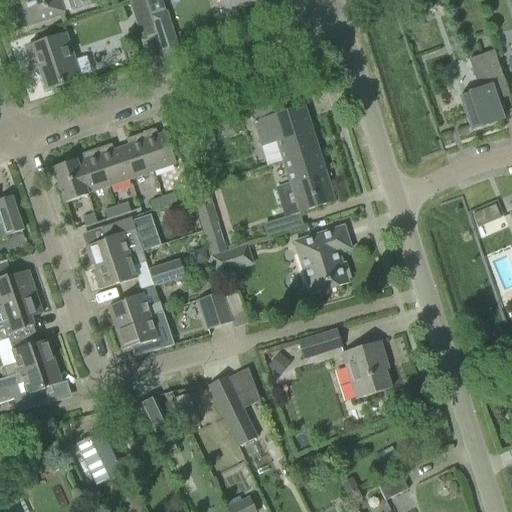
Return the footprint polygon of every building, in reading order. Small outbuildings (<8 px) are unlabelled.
[(19,0),(23,10),(29,27),(48,20),(64,15),(63,13),(70,10),(66,0),(19,0)] [(141,40),(156,35),(150,17),(144,0),(134,0),(128,2),(135,21),(141,40)] [(249,4),(259,0),(219,0),(225,15),(250,6),(249,4)] [(150,17),(156,35),(163,58),(179,53),(165,12),(150,17)] [(26,48),(31,63),(35,61),(45,91),(80,79),(65,34),(45,41),(26,48)] [(458,98),(470,132),(503,120),(496,102),(509,97),(493,51),(468,60),(478,91),(458,98)] [(276,143),(283,163),(318,152),(304,107),(254,122),(262,147),(276,143)] [(237,117),(219,123),(224,138),(242,132),(237,117)] [(155,130),(140,135),(153,174),(176,167),(165,135),(158,137),(155,130)] [(128,147),(121,150),(131,182),(153,174),(140,135),(125,140),(128,147)] [(111,145),(96,150),(109,189),(131,182),(121,150),(114,152),(111,145)] [(84,162),(77,164),(88,196),(109,189),(96,150),(81,155),(84,162)] [(318,152),(283,163),(299,214),(334,203),(318,152)] [(88,196),(77,164),(76,161),(53,169),(64,204),(88,196)] [(198,176),(186,179),(190,190),(201,186),(198,176)] [(191,194),(205,240),(235,232),(230,217),(217,220),(207,190),(191,194)] [(173,194),(161,198),(164,207),(176,203),(173,194)] [(0,220),(0,221),(6,237),(23,231),(11,197),(0,201),(0,220)] [(164,207),(161,198),(149,202),(152,211),(164,207)] [(127,203),(115,207),(118,216),(130,212),(127,203)] [(118,216),(115,207),(103,211),(106,220),(118,216)] [(191,207),(179,211),(184,225),(196,222),(191,207)] [(82,218),(85,227),(97,223),(94,214),(82,218)] [(272,223),(276,236),(304,227),(300,214),(272,223)] [(87,247),(95,269),(142,253),(142,252),(148,250),(139,219),(132,222),(131,219),(100,229),(104,240),(104,242),(87,247)] [(342,266),(338,254),(351,251),(343,228),(294,243),(311,297),(348,285),(346,280),(349,279),(345,265),(342,266)] [(210,257),(216,277),(253,265),(247,245),(210,257)] [(142,253),(95,269),(95,271),(93,272),(100,291),(119,285),(119,286),(137,280),(133,267),(146,263),(142,253)] [(149,272),(154,287),(184,277),(179,262),(149,272)] [(0,305),(31,295),(24,273),(3,280),(3,279),(0,279),(0,305)] [(221,294),(210,297),(220,327),(231,324),(225,305),(224,302),(223,299),(221,294)] [(31,295),(0,305),(0,339),(21,332),(20,331),(30,328),(27,320),(38,316),(31,295)] [(108,308),(115,329),(163,313),(159,303),(147,307),(143,295),(124,301),(124,302),(108,308)] [(235,295),(223,299),(224,302),(225,305),(231,324),(233,330),(234,330),(245,327),(245,326),(235,295)] [(220,327),(210,297),(197,301),(207,332),(220,327)] [(163,313),(115,329),(122,351),(131,348),(134,357),(160,349),(159,347),(171,343),(165,324),(166,323),(163,313)] [(298,343),(303,361),(341,349),(336,331),(298,343)] [(6,379),(54,363),(46,341),(38,344),(35,335),(9,344),(16,364),(3,369),(6,379)] [(383,365),(386,364),(380,343),(341,355),(356,401),(391,390),(383,365)] [(61,384),(54,363),(6,379),(0,380),(0,404),(13,400),(13,401),(18,414),(49,405),(44,390),(61,384)] [(208,387),(237,449),(255,440),(226,379),(208,387)] [(179,449),(171,432),(155,398),(138,406),(155,440),(162,457),(179,449)] [(200,425),(192,409),(181,414),(189,430),(200,425)] [(120,412),(106,419),(118,446),(133,440),(120,412)] [(102,433),(76,445),(96,487),(122,474),(102,433)] [(217,454),(211,457),(214,464),(220,461),(217,454)] [(379,487),(385,501),(407,491),(401,477),(379,487)] [(352,480),(341,486),(346,495),(357,489),(352,480)] [(95,489),(85,493),(91,505),(100,500),(95,489)] [(226,509),(227,511),(255,511),(249,498),(226,509)]
